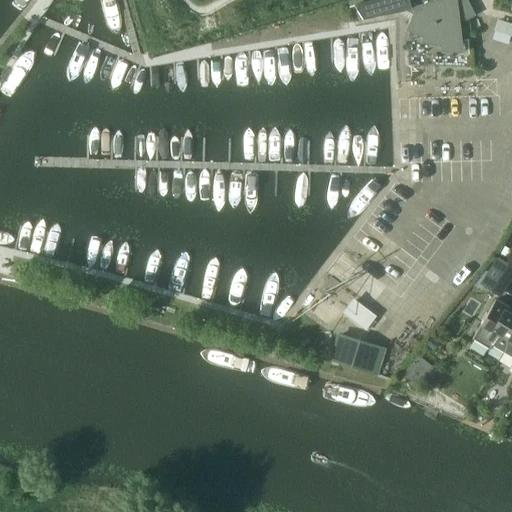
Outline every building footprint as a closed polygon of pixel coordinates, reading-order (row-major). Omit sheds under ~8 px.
[(374,0),(354,6),(362,21),(404,12),(412,15),(409,20),(409,21),(408,25),(423,32),(422,37),(441,41),(440,46),(461,47),(460,42),(461,42),(456,6),(466,1),(466,0),(374,0)] [(511,25),(497,21),(494,31),(495,31),(510,36),(511,36),(511,25)] [(511,252),(503,247),(499,254),(511,261),(511,259),(511,252)] [(511,275),(511,269),(499,261),(483,287),(499,296),(511,275)] [(365,331),(376,317),(353,299),(342,313),(365,331)] [(503,353),(511,338),(511,316),(508,314),(510,310),(495,301),(472,340),(489,350),(492,346),(503,353)] [(338,335),(330,360),(376,374),(384,349),(338,335)] [(511,338),(503,353),(511,358),(511,338)]
